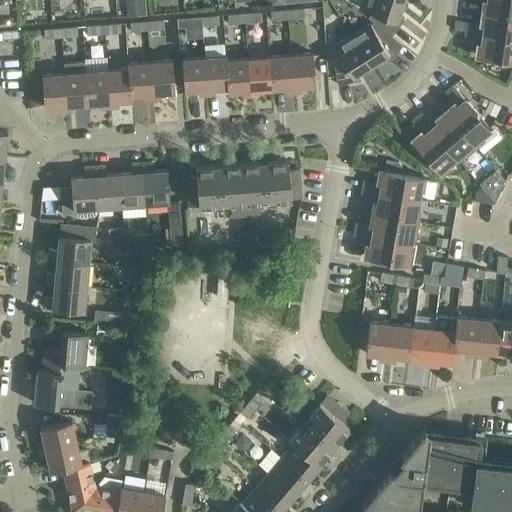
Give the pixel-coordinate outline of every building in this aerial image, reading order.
[(369,17),(375,22),(392,35),(402,23),(398,20),(404,0),(365,0),(363,9),(371,11),(369,17)] [(511,0),(484,0),(487,0),(485,12),(511,16),(511,0)] [(304,7),(288,9),(288,18),(305,16),(304,7)] [(288,9),(271,10),(272,19),(288,18),(288,9)] [(261,11),(245,12),(245,21),(262,20),(261,11)] [(245,21),(245,12),(228,13),(229,23),(245,21)] [(467,21),(465,32),(511,38),(511,16),(485,12),(484,23),(467,21)] [(218,14),(201,16),(202,25),(219,23),(218,14)] [(202,25),(201,16),(185,17),(186,26),(202,25)] [(164,19),(147,20),(148,29),(164,28),(164,19)] [(148,29),(147,20),(131,21),(131,31),(148,29)] [(104,24),(105,33),(105,38),(122,36),(121,22),(104,24)] [(371,23),(352,34),(371,65),(389,53),(393,56),(403,44),(392,35),(375,22),(371,24),(371,23)] [(88,34),(105,33),(104,24),(88,25),(88,34)] [(78,26),(61,27),(62,36),(78,35),(78,26)] [(62,36),(61,27),(45,29),(45,38),(62,36)] [(511,38),(465,32),(464,41),(481,44),(479,56),(511,60),(511,38)] [(371,65),(352,34),(334,45),(338,52),(333,56),(338,84),(355,81),(354,76),(371,65)] [(314,52),(291,54),(294,92),(303,91),(302,85),(316,84),(314,52)] [(228,91),(229,91),(226,54),(204,56),(208,95),(216,94),(216,87),(228,86),(228,91)] [(226,54),(229,91),(242,90),(243,96),(251,96),(248,57),(228,59),(227,54),(226,54)] [(291,54),(270,55),(272,88),(285,86),(286,93),(294,92),(291,54)] [(270,55),(248,57),(251,96),(260,95),(259,89),(272,88),(270,55)] [(199,95),(208,95),(204,56),(183,58),(185,90),(199,89),(199,95)] [(173,59),(150,61),(154,99),(162,98),(161,92),(175,91),(173,59)] [(65,72),(68,111),(76,110),(76,104),(89,103),(86,71),(85,61),(64,62),(65,72)] [(130,62),(128,62),(128,67),(131,99),(133,99),(133,94),(145,93),(145,100),(154,99),(150,61),(130,62)] [(128,67),(108,69),(111,107),(119,107),(119,100),(131,99),(128,67)] [(108,69),(86,71),(89,103),(102,102),(103,108),(111,107),(108,69)] [(68,111),(65,72),(42,74),(45,106),(59,105),(60,112),(68,111)] [(456,104),(447,112),(476,145),(486,136),(484,134),(491,128),(453,85),(445,91),(456,104)] [(428,107),(419,113),(457,157),(465,151),(466,153),(476,145),(447,112),(438,119),(428,107)] [(457,157),(419,113),(412,120),(423,133),(414,140),(427,156),(443,174),(453,165),(451,163),(457,157)] [(289,159),(243,163),(246,215),(261,213),(260,200),(292,198),(302,197),(299,168),(290,168),(289,159)] [(364,179),(362,189),(421,199),(423,189),(424,189),(427,176),(401,172),(402,165),(400,161),(387,159),(385,169),(383,169),(383,171),(381,182),(376,181),(364,179)] [(143,161),(146,202),(170,201),(168,169),(154,170),(153,160),(143,161)] [(122,204),(146,202),(143,161),(132,162),(132,171),(120,172),(122,204)] [(246,215),(243,163),(196,166),(197,175),(187,176),(189,205),(199,205),(231,203),(232,216),(246,215)] [(98,206),(122,204),(120,172),(106,173),(106,164),(95,165),(98,206)] [(72,185),(60,186),(63,213),(74,212),(74,208),(76,208),(77,214),(80,216),(95,215),(97,212),(97,206),(98,206),(95,165),(84,166),(85,175),(71,176),(72,185)] [(496,169),(479,183),(482,186),(483,187),(495,202),(498,197),(499,194),(507,181),(496,169)] [(477,192),(475,199),(493,203),(494,203),(495,202),(483,187),(477,192)] [(377,202),(375,214),(419,221),(422,207),(419,207),(421,199),(362,189),(361,199),(377,202)] [(357,222),(355,233),(413,243),(415,233),(417,233),(419,221),(375,214),(373,225),(357,222)] [(181,219),(169,220),(171,244),(183,243),(181,219)] [(49,247),(48,259),(57,259),(90,262),(92,238),(96,238),(97,226),(60,223),(58,248),(49,247)] [(109,227),(109,235),(124,234),(124,226),(109,227)] [(296,227),(286,227),(286,237),(294,237),(296,227)] [(239,232),(240,240),(257,239),(257,230),(239,232)] [(133,233),(134,241),(149,240),(148,232),(133,233)] [(413,243),(355,233),(353,242),(370,245),(367,256),(390,260),(389,265),(407,269),(408,264),(411,264),(414,250),(412,250),(413,243)] [(438,235),(436,244),(446,246),(448,237),(438,235)] [(189,240),(188,240),(189,249),(198,248),(197,240),(189,240)] [(496,271),(505,272),(508,256),(498,255),(496,271)] [(47,271),(46,282),(55,283),(87,286),(90,262),(57,259),(48,259),(57,260),(56,272),(47,271)] [(463,265),(447,262),(445,271),(462,274),(463,265)] [(127,280),(136,281),(137,266),(129,265),(127,280)] [(467,275),(483,278),(485,269),(468,266),(467,275)] [(380,280),(396,282),(397,275),(381,272),(380,280)] [(424,273),(422,282),(425,282),(424,289),(438,291),(439,284),(440,275),(424,273)] [(397,275),(396,282),(413,285),(414,277),(397,275)] [(55,283),(46,282),(55,283),(54,296),(44,295),(43,306),(85,310),(87,286),(55,283)] [(94,320),(113,322),(137,325),(138,313),(95,308),(94,320)] [(414,325),(410,357),(423,358),(422,365),(431,366),(436,316),(415,314),(414,325)] [(436,316),(431,366),(439,366),(440,360),(454,362),(456,347),(459,316),(456,316),(437,314),(436,316)] [(480,318),(459,316),(456,347),(468,349),(467,355),(476,356),(480,318)] [(502,320),(480,318),(476,356),(483,357),(484,350),(498,352),(502,320)] [(379,360),(387,361),(392,322),(370,320),(366,352),(380,354),(379,360)] [(511,321),(502,320),(498,352),(510,353),(510,360),(511,359),(511,321)] [(97,333),(110,334),(111,322),(97,321),(97,333)] [(397,356),(410,357),(414,325),(392,322),(387,361),(396,362),(397,356)] [(45,346),(43,370),(61,372),(61,362),(80,364),(85,365),(88,331),(64,329),(62,348),(45,346)] [(38,369),(35,402),(55,404),(58,404),(76,406),(77,388),(80,364),(61,362),(61,372),(43,370),(38,369)] [(278,366),(273,372),(280,378),(285,372),(278,366)] [(320,401),(326,406),(333,398),(327,393),(320,401)] [(254,395),(247,403),(254,409),(261,401),(254,395)] [(326,406),(332,410),(338,403),(333,398),(326,406)] [(289,437),(294,441),(319,462),(320,461),(349,426),(342,420),(320,401),(289,437)] [(247,403),(235,417),(242,423),(254,409),(247,403)] [(332,410),(337,415),(344,408),(338,403),(332,410)] [(337,415),(342,420),(349,412),(344,408),(337,415)] [(107,426),(123,427),(124,418),(108,417),(107,426)] [(38,441),(40,449),(77,441),(73,419),(41,426),(44,439),(38,441)] [(230,423),(222,433),(229,438),(237,429),(230,423)] [(106,434),(123,436),(123,427),(107,426),(106,434)] [(418,511),(423,477),(428,437),(419,435),(426,428),(425,427),(402,454),(405,458),(395,470),(394,469),(363,504),(371,511),(369,511),(418,511)] [(243,432),(235,442),(245,451),(249,446),(249,436),(243,432)] [(229,438),(222,433),(214,442),(220,448),(229,438)] [(429,433),(428,437),(423,477),(434,478),(433,481),(450,483),(450,480),(459,481),(458,484),(473,486),(471,502),(481,503),(481,506),(497,508),(498,505),(506,506),(506,509),(511,510),(511,463),(479,459),(481,440),(429,433)] [(51,470),(64,467),(90,461),(87,448),(79,449),(77,441),(40,449),(41,457),(48,456),(51,470)] [(294,441),(281,456),(308,479),(322,463),(320,461),(319,462),(294,441)] [(134,452),(150,455),(152,446),(135,443),(134,452)] [(152,446),(150,455),(167,458),(168,449),(152,446)] [(206,451),(198,461),(205,466),(213,457),(206,451)] [(281,456),(268,472),(295,495),(308,479),(281,456)] [(64,467),(73,509),(95,486),(90,461),(64,467)] [(205,466),(198,461),(190,470),(197,476),(205,466)] [(268,472),(255,487),(282,510),(295,495),(268,472)] [(186,482),(184,493),(193,494),(195,484),(186,482)] [(139,511),(144,489),(122,485),(121,491),(120,491),(116,511),(139,511)] [(73,509),(92,511),(116,511),(120,491),(95,486),(73,509)] [(255,487),(242,502),(254,511),(280,511),(282,510),(255,487)] [(144,489),(139,511),(162,511),(166,493),(144,489)] [(193,494),(184,493),(182,503),(191,505),(193,494)] [(254,511),(242,502),(240,500),(229,511),(254,511)]
